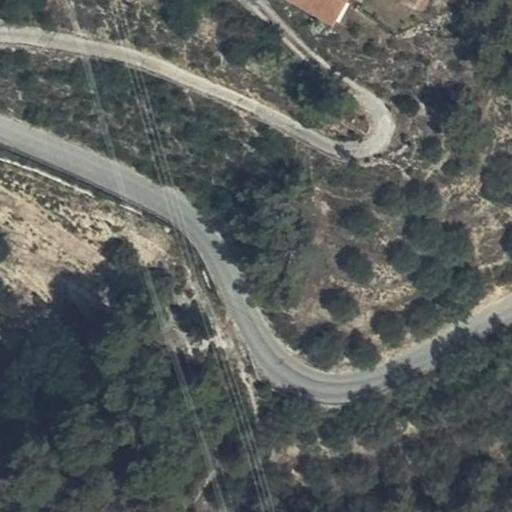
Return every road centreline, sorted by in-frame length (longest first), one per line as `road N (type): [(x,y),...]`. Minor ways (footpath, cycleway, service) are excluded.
road 1 (tertiary): [(511,307),(361,381),(315,381),(278,353),(208,226),(122,175),(0,132)]
road 2 (track): [(0,172),(109,214),(225,332),(249,380)]
